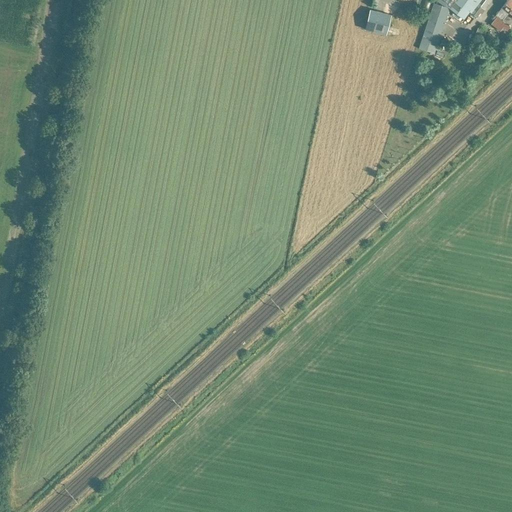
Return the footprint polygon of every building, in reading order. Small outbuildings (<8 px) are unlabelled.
[(378,0),(377,8),(396,12),(398,4),(379,0),(378,0)] [(453,0),(449,6),(463,17),(468,10),(469,12),(476,3),(478,0),(453,0)] [(478,0),(476,3),(469,12),(477,17),(481,10),(483,12),(491,0),(478,0)] [(511,0),(507,0),(503,6),(495,15),(496,15),(493,18),(495,19),(491,24),(500,31),(504,26),(508,29),(510,26),(509,25),(511,21),(511,0)] [(370,9),(365,29),(386,35),(391,14),(371,9),(370,9)] [(441,45),(442,41),(435,38),(439,26),(436,25),(438,19),(429,16),(419,48),(431,52),(434,42),(441,45)]
